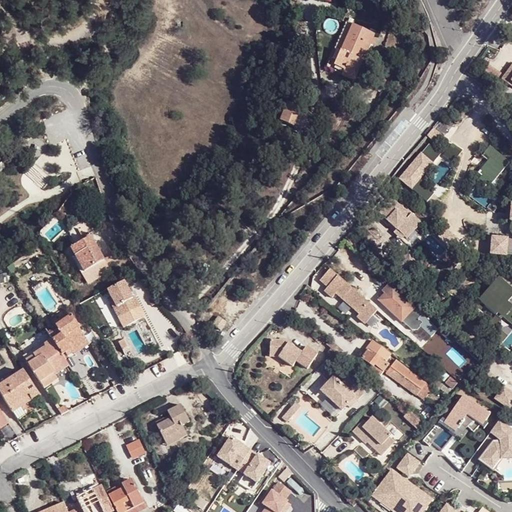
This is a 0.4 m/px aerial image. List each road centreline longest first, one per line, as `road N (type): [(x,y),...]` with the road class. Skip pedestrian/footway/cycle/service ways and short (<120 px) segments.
road 1 (unclassified): [(504,0),(443,93),(290,285),(211,365)]
road 2 (residential): [(211,365),(135,253),(74,95),(44,86),(0,118)]
road 3 (track): [(181,315),(282,200),(298,159),(316,92),(310,16),(300,0)]
road 4 (residential): [(0,474),(211,365)]
road 5 (residential): [(211,365),(336,502)]
road 6 (track): [(0,49),(84,33),(101,0)]
